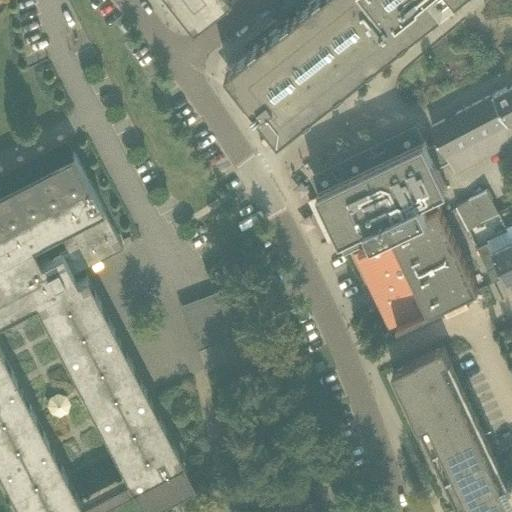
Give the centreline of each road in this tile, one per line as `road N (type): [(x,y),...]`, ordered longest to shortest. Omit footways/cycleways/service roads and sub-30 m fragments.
road 1 (residential): [(178,64),(254,173),(351,369)]
road 2 (residential): [(351,369),(511,304)]
road 3 (residential): [(351,369),(398,511)]
